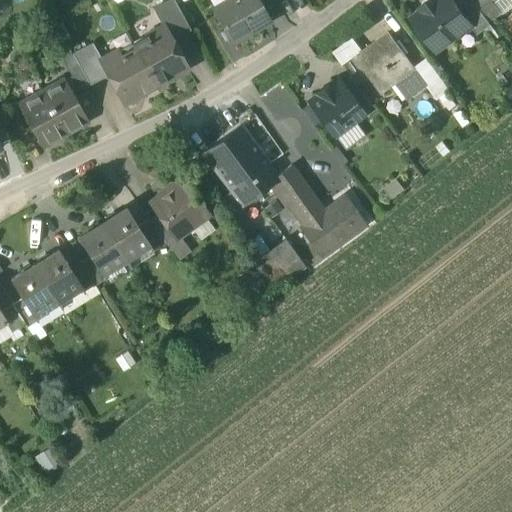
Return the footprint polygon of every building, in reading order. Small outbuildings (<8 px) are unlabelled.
[(174,0),(168,0),(153,8),(162,26),(164,26),(172,40),(190,30),(174,0)] [(228,0),(214,9),(232,40),(267,20),(259,7),(254,0),(228,0)] [(452,0),(436,0),(436,1),(435,0),(430,0),(421,7),(423,10),(412,18),(435,51),(454,37),(452,34),(453,31),(466,21),(467,20),(456,5),(452,0)] [(472,0),(463,0),(456,5),(467,20),(466,21),(477,35),(490,25),(480,11),(472,0)] [(486,0),(472,0),(480,11),(490,4),(486,0)] [(162,26),(131,42),(154,85),(187,68),(172,40),(164,26),(162,26)] [(388,34),(354,59),(381,96),(414,71),(414,70),(413,69),(388,34)] [(351,41),(333,54),(341,64),(359,51),(351,41)] [(92,42),(72,53),(89,84),(108,74),(100,60),(101,59),(92,42)] [(101,59),(100,60),(108,74),(123,102),(154,85),(131,42),(101,59)] [(89,84),(72,53),(62,59),(79,90),(89,84)] [(426,59),(413,69),(414,70),(416,68),(429,86),(440,78),(426,59)] [(63,80),(41,92),(65,134),(86,122),(63,80)] [(354,102),(339,82),(331,88),(329,85),(317,94),(319,97),(310,104),(311,104),(322,119),(333,135),(354,120),(362,114),(362,112),(354,102)] [(41,92),(20,104),(44,146),(65,134),(41,92)] [(371,105),(363,95),(354,102),(362,112),(371,105)] [(322,119),(311,104),(301,111),(312,126),(322,119)] [(354,120),(333,135),(346,152),(366,137),(354,120)] [(467,122),(417,161),(425,171),(474,132),(467,122)] [(240,129),(205,155),(243,206),(269,185),(277,178),(277,177),(268,165),(240,129)] [(323,212),(291,166),(277,177),(277,178),(269,185),(276,195),(285,209),(290,205),(325,254),(361,228),(353,217),(358,214),(345,196),(323,212)] [(182,183),(152,204),(159,214),(176,238),(206,216),(200,207),(200,201),(196,194),(190,194),(182,183)] [(138,227),(126,208),(102,223),(123,257),(146,243),(147,242),(138,227)] [(176,238),(159,214),(149,220),(166,242),(167,244),(176,238)] [(166,242),(149,220),(138,227),(147,242),(146,243),(151,251),(166,242)] [(102,223),(77,238),(89,257),(99,272),(101,271),(123,257),(102,223)] [(286,242),(273,252),(292,279),(305,269),(286,242)] [(69,269),(58,251),(35,265),(56,299),(79,285),(69,269)] [(292,279),(273,252),(257,263),(277,289),(292,279)] [(99,272),(89,257),(80,262),(94,286),(105,278),(101,271),(99,272)] [(94,286),(80,262),(69,269),(79,285),(84,293),(94,286)] [(56,299),(35,265),(11,280),(23,299),(32,314),(34,313),(56,299)] [(34,313),(32,314),(23,299),(13,305),(24,324),(27,329),(37,323),(39,322),(34,313)] [(56,299),(34,313),(39,322),(37,323),(41,328),(65,313),(56,299)] [(12,304),(0,311),(0,312),(4,320),(3,321),(10,333),(24,324),(13,305),(12,304)] [(3,321),(0,322),(0,340),(11,334),(10,333),(3,321)] [(37,323),(27,329),(35,341),(45,335),(41,328),(37,323)] [(37,456),(46,471),(63,461),(54,446),(37,456)]
